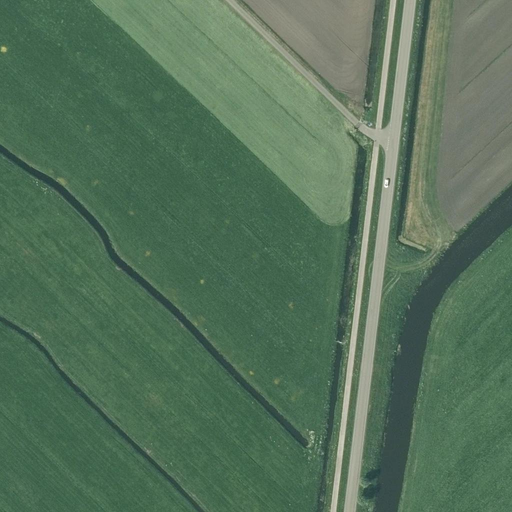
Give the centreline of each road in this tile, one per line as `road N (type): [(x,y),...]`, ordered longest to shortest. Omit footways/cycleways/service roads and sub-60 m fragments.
road 1 (secondary): [(349,511),(394,138)]
road 2 (unclassified): [(394,138),(357,126),(225,0)]
road 3 (secondary): [(394,138),(410,0)]
